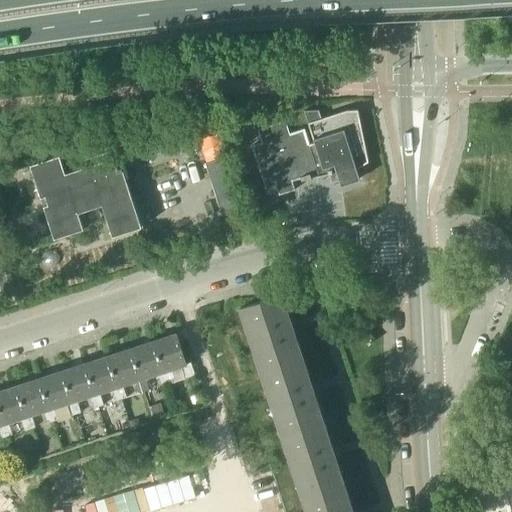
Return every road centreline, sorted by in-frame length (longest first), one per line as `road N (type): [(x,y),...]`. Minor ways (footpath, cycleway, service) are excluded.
road 1 (residential): [(0,342),(267,259),(418,242)]
road 2 (trunk): [(0,34),(298,0)]
road 3 (tertiary): [(433,511),(418,242)]
